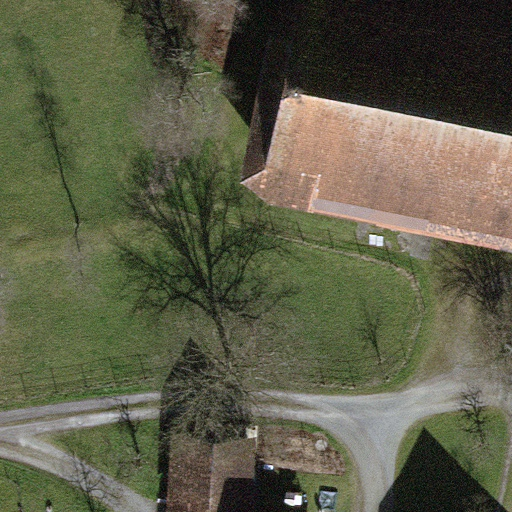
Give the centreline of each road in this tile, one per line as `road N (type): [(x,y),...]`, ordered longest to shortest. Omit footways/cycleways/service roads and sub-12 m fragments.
road 1 (track): [(511,381),(0,416)]
road 2 (unknown): [(133,511),(19,409)]
